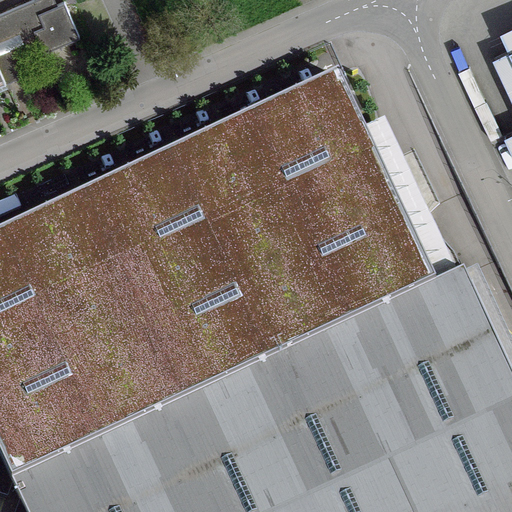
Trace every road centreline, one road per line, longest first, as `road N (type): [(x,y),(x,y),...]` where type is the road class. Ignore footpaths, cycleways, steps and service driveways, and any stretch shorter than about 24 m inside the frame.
road 1 (residential): [(0,159),(376,0)]
road 2 (residential): [(407,0),(511,228)]
